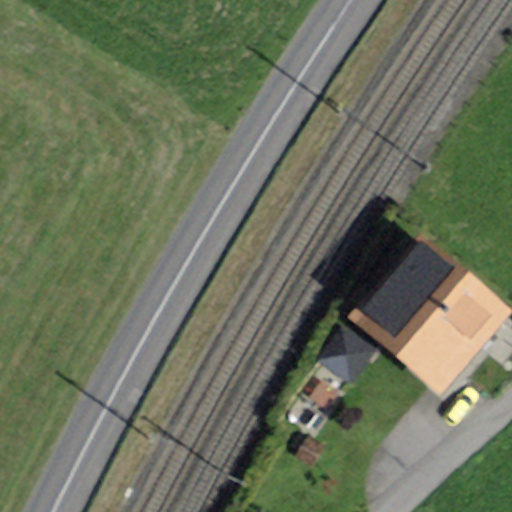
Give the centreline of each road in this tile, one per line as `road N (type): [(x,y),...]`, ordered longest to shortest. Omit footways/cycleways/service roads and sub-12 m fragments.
road 1 (tertiary): [(343,0),(199,226),(45,511)]
road 2 (residential): [(511,396),(379,511)]
